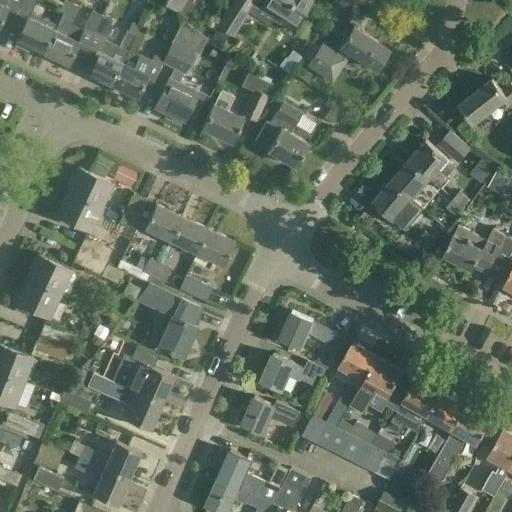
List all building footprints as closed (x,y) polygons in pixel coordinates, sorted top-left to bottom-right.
[(12,24),(22,0),(0,0),(0,21),(6,9),(16,14),(11,24),(12,24)] [(22,0),(12,24),(22,28),(14,45),(28,52),(31,47),(42,52),(54,28),(56,25),(31,13),(37,0),(22,0)] [(66,0),(63,0),(59,11),(63,13),(68,15),(73,4),(74,3),(66,0)] [(167,0),(165,4),(177,11),(183,0),(167,0)] [(196,4),(188,0),(183,0),(177,11),(176,14),(177,14),(187,20),(196,4)] [(311,0),(264,0),(262,4),(256,0),(232,0),(221,16),(216,24),(218,26),(229,34),(233,37),(244,19),(243,18),(247,11),(270,25),(277,14),(296,26),(311,0)] [(54,28),(42,52),(67,64),(72,53),(82,58),(94,33),(103,15),(91,10),(82,30),(72,25),(81,7),(73,4),(68,15),(63,13),(56,29),(54,28)] [(131,22),(127,30),(136,34),(139,27),(140,26),(131,22)] [(218,26),(210,38),(221,45),(229,34),(218,26)] [(337,50),(322,41),(306,65),(327,79),(343,54),(347,57),(350,53),(375,70),(388,49),(353,26),(337,50)] [(139,27),(136,34),(142,37),(146,30),(139,27)] [(82,58),(90,62),(85,73),(111,85),(123,61),(128,51),(136,34),(127,30),(120,46),(94,33),(82,58)] [(123,61),(111,85),(136,97),(140,89),(147,93),(163,61),(164,58),(153,53),(151,59),(137,52),(144,38),(142,37),(136,34),(123,61)] [(154,105),(168,111),(165,117),(179,123),(182,118),(184,118),(189,106),(196,110),(204,94),(179,82),(184,70),(187,71),(195,52),(172,41),(164,58),(163,61),(175,66),(169,77),(168,77),(154,105)] [(256,75),(247,71),(240,86),(251,91),(241,114),(257,122),(269,96),(268,95),(271,88),(273,83),(256,75)] [(502,89),(493,78),(458,105),(474,125),(504,102),(508,107),(511,103),(511,84),(511,82),(502,89)] [(233,94),(220,88),(213,103),(212,103),(209,109),(201,127),(231,141),(237,128),(238,129),(240,125),(238,125),(242,116),(226,109),(233,94)] [(266,120),(254,140),(268,148),(267,149),(295,166),(308,144),(289,132),(293,125),(294,125),(302,113),(282,101),(269,122),(266,120)] [(472,148),(448,132),(438,144),(459,163),(472,148)] [(409,159),(442,188),(450,177),(448,175),(456,166),(447,158),(447,157),(426,139),(409,159)] [(99,154),(91,170),(105,176),(112,160),(99,154)] [(442,188),(409,159),(391,180),(412,198),(429,179),(441,189),(442,188)] [(129,185),(135,172),(117,163),(110,176),(129,185)] [(67,190),(101,206),(112,183),(78,167),(67,190)] [(394,220),(412,198),(391,180),(373,202),(394,220)] [(90,229),(101,206),(67,190),(56,213),(90,229)] [(453,198),(464,208),(471,200),(460,190),(453,198)] [(137,223),(147,200),(146,200),(147,199),(133,192),(122,216),(137,223)] [(457,217),(464,208),(453,198),(446,207),(457,217)] [(144,228),(170,240),(182,215),(155,203),(144,228)] [(208,228),(182,215),(170,240),(196,252),(208,228)] [(487,240),(458,225),(454,233),(443,254),(473,270),(475,266),(487,272),(498,277),(511,248),(511,239),(506,237),(507,234),(493,227),(487,240)] [(208,228),(196,252),(223,264),(234,240),(208,228)] [(441,232),(436,228),(432,234),(424,229),(417,238),(429,247),(439,235),(441,232)] [(77,249),(107,264),(114,250),(84,235),(77,249)] [(102,276),(107,264),(77,249),(71,262),(102,276)] [(38,253),(27,277),(60,292),(71,269),(38,253)] [(160,262),(148,257),(143,270),(149,273),(154,275),(160,262)] [(116,268),(145,281),(149,273),(143,270),(120,259),(116,268)] [(154,275),(165,280),(171,267),(160,262),(154,275)] [(180,288),(206,300),(212,287),(186,275),(180,288)] [(49,316),(60,292),(27,277),(16,300),(17,301),(17,303),(30,309),(31,307),(49,316)] [(139,287),(128,282),(123,293),(134,298),(139,287)] [(154,307),(156,304),(174,312),(159,345),(182,356),(196,326),(192,324),(200,307),(149,283),(146,287),(137,299),(154,307)] [(326,343),(316,362),(327,367),(344,342),(346,337),(313,319),(292,310),(280,338),(301,347),(308,332),(326,343)] [(106,314),(102,324),(112,328),(116,319),(106,314)] [(39,335),(70,348),(76,334),(45,322),(39,335)] [(64,363),(70,348),(39,335),(33,350),(64,363)] [(328,419),(339,425),(342,419),(345,413),(349,405),(350,405),(350,404),(365,379),(378,356),(353,341),(343,359),(339,364),(354,372),(333,408),(328,419)] [(0,343),(0,371),(21,380),(30,356),(0,343)] [(131,357),(135,359),(124,385),(139,392),(162,402),(174,376),(152,366),(157,354),(136,346),(131,357)] [(323,376),(327,367),(316,362),(309,359),(305,367),(274,353),(261,381),(282,390),(289,374),(300,380),(301,378),(313,383),(318,373),(323,376)] [(401,373),(403,370),(378,356),(350,404),(365,413),(380,387),(397,397),(409,378),(401,373)] [(92,372),(81,368),(75,376),(62,403),(86,414),(92,401),(81,396),(92,372)] [(0,399),(12,404),(21,380),(0,371),(0,399)] [(124,385),(102,376),(101,377),(107,379),(101,393),(133,406),(127,419),(132,421),(150,429),(162,402),(139,392),(124,385)] [(441,392),(416,377),(388,426),(400,433),(406,424),(419,431),(428,414),(441,392)] [(317,414),(321,416),(333,393),(330,391),(322,387),(321,387),(309,409),(317,414)] [(453,428),(466,406),(441,392),(428,414),(453,428)] [(275,404),(255,395),(242,423),(263,433),(270,416),(295,426),(301,411),(276,400),(275,404)] [(453,428),(447,439),(439,454),(428,472),(443,481),(468,437),(479,443),(491,420),(466,406),(453,428)] [(38,423),(10,411),(4,424),(41,439),(47,425),(39,422),(38,423)] [(314,441),(326,418),(321,416),(317,414),(316,415),(313,413),(302,435),(314,441)] [(328,419),(326,418),(314,441),(327,447),(338,426),(337,426),(338,425),(339,425),(328,419)] [(338,425),(337,426),(338,426),(350,432),(354,425),(342,419),(339,425),(338,425)] [(339,453),(350,432),(338,426),(327,447),(339,453)] [(481,489),(494,496),(497,492),(504,479),(510,468),(511,465),(511,432),(504,427),(488,455),(501,462),(496,472),(492,470),(481,489)] [(351,459),(361,438),(350,432),(339,453),(351,459)] [(439,454),(447,439),(436,433),(428,447),(439,454)] [(375,445),(361,438),(351,459),(363,465),(375,445)] [(105,468),(128,478),(140,451),(117,441),(110,456),(74,440),(68,451),(79,456),(93,462),(105,468)] [(377,472),(388,451),(375,445),(363,465),(377,472)] [(219,476),(275,501),(291,469),(277,463),(270,480),(247,470),(252,458),(231,449),(219,476)] [(400,458),(388,451),(377,472),(390,479),(400,458)] [(93,462),(79,456),(74,467),(88,474),(93,462)] [(21,474),(0,465),(0,472),(19,480),(21,474)] [(63,477),(38,466),(32,480),(58,491),(63,477)] [(291,469),(275,501),(270,511),(296,511),(294,511),(298,502),(305,489),(304,488),(310,477),(292,467),(291,469)] [(105,468),(93,494),(117,505),(128,478),(105,468)] [(19,480),(0,472),(0,479),(16,486),(19,480)] [(269,511),(270,511),(275,501),(219,476),(206,504),(224,511),(227,511),(236,495),(259,506),(256,511),(269,511)] [(511,483),(504,479),(497,492),(507,498),(511,488),(511,483)] [(433,493),(420,486),(418,490),(414,498),(427,505),(433,493)] [(467,511),(476,497),(462,488),(448,511),(467,511)] [(400,499),(383,491),(377,505),(391,511),(400,511),(405,501),(400,499)] [(341,511),(356,511),(363,499),(350,493),(343,508),(341,511)]
